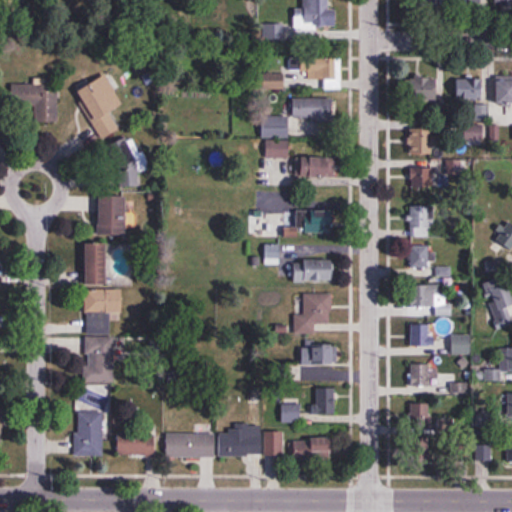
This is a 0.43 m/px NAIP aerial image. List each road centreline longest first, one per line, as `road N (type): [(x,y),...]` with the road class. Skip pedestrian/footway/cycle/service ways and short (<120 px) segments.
road 1 (tertiary): [(511,501),(0,497)]
road 2 (residential): [(369,511),(368,0)]
road 3 (residential): [(35,497),(38,153)]
road 4 (residential): [(511,41),(368,40)]
